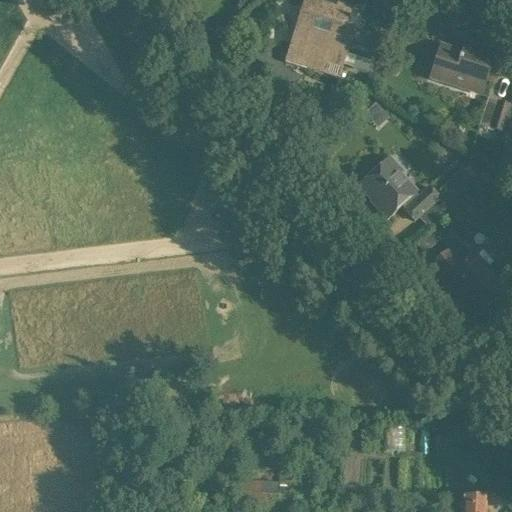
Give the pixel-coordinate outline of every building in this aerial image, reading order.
[(345,60),(346,55),(350,43),(338,40),(341,32),(344,33),(351,11),(336,7),(336,9),(327,7),(326,7),(324,8),(323,10),(320,9),(322,0),(304,0),(294,34),(301,36),(300,40),(298,39),(297,39),(295,40),(293,41),(292,42),(291,43),(291,45),(285,64),(322,75),(325,64),(333,67),(335,62),(340,64),(341,64),(343,63),(343,62),(345,60)] [(372,77),(383,41),(357,33),(350,57),(356,58),(353,70),(372,77)] [(430,81),(464,92),(467,83),(483,88),(494,53),(476,48),(473,57),(441,47),(430,81)] [(375,104),(365,114),(378,127),(388,117),(375,104)] [(502,133),(509,108),(497,104),(489,129),(502,133)] [(384,164),(358,189),(387,220),(401,207),(404,211),(403,211),(413,223),(417,219),(437,201),(439,199),(428,188),(418,198),(415,195),(415,194),(399,176),(402,173),(390,160),(385,165),(384,164)] [(462,172),(450,183),(459,194),(476,178),(468,169),(463,173),(462,172)] [(474,257),(462,268),(447,252),(428,269),(445,288),(453,281),(481,312),(505,291),(486,270),(492,264),(482,252),(475,258),(474,257)] [(386,448),(406,447),(404,428),(385,429),(386,448)] [(279,508),(279,483),(229,480),(230,507),(279,510),(279,508)] [(461,499),(460,511),(485,511),(486,500),(461,499)]
